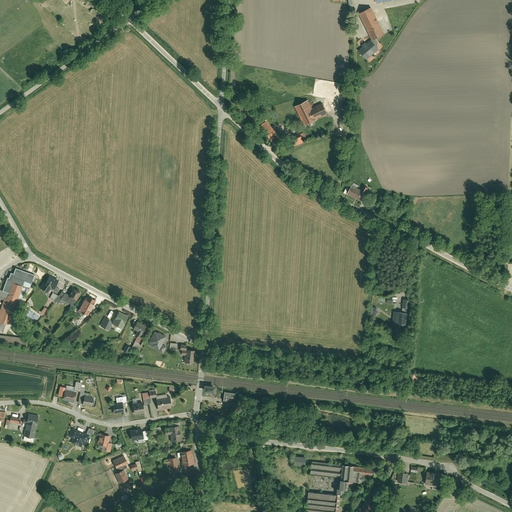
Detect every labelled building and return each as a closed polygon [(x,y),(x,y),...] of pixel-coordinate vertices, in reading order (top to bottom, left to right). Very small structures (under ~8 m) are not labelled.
[(386,34),(373,7),(360,13),(373,40),(386,34)] [(359,51),(367,60),(379,49),(371,40),(367,43),(366,42),(362,45),(363,47),(359,51)] [(310,100),(296,106),(301,118),(304,126),(319,120),(318,119),(328,114),(323,103),(313,107),(310,100)] [(272,141),(280,137),(277,131),(269,136),(272,141)] [(352,186),(348,193),(363,201),(369,190),(370,188),(365,185),(362,191),(352,186)] [(369,200),(366,205),(372,209),(375,203),(369,200)] [(9,277),(8,277),(3,291),(9,294),(13,283),(24,287),(26,281),(32,283),(35,274),(22,269),(16,267),(14,273),(11,272),(9,277)] [(45,282),(41,287),(49,293),(53,287),(56,288),(60,280),(50,276),(47,283),(45,282)] [(20,297),(24,287),(13,283),(9,294),(7,299),(5,298),(5,300),(0,312),(0,321),(10,325),(12,319),(18,304),(20,297)] [(82,293),(74,289),(69,297),(77,301),(82,293)] [(5,298),(7,299),(9,294),(3,291),(1,290),(0,292),(0,298),(5,300),(5,298)] [(59,296),(53,293),(50,299),(55,302),(56,301),(59,297),(59,296)] [(87,299),(86,298),(79,310),(82,312),(81,313),(85,315),(85,314),(89,316),(97,300),(89,296),(87,299)] [(404,300),(403,313),(408,313),(408,309),(410,309),(411,301),(404,300)] [(129,316),(120,311),(113,324),(117,326),(123,329),(129,316)] [(403,313),(399,312),(398,323),(410,325),(411,314),(408,313),(403,313)] [(100,327),(109,331),(113,321),(105,317),(100,327)] [(80,326),(76,322),(74,320),(72,323),(77,329),(80,326)] [(147,326),(138,321),(134,329),(138,331),(136,335),(141,337),(147,326)] [(159,332),(158,333),(155,331),(149,342),(152,344),(151,346),(158,350),(158,351),(163,354),(167,347),(162,345),(167,336),(159,332)] [(7,336),(0,334),(0,341),(20,344),(28,345),(29,338),(22,337),(7,336)] [(139,344),(135,342),(132,347),(140,351),(141,350),(143,346),(141,345),(139,344)] [(93,343),(89,347),(90,348),(93,352),(97,348),(96,347),(93,343)] [(133,349),(125,345),(122,352),(129,356),(133,349)] [(195,363),(196,351),(187,350),(182,350),(182,354),(186,355),(185,362),(195,363)] [(409,381),(418,383),(420,374),(411,372),(409,381)] [(76,387),(79,388),(82,389),(83,389),(84,384),(85,380),(84,380),(81,379),(78,379),(76,385),(76,387)] [(87,385),(84,384),(83,389),(82,389),(81,391),(87,392),(92,393),(93,391),(86,389),(87,385)] [(67,386),(65,396),(76,399),(78,389),(67,386)] [(215,387),(203,386),(203,393),(214,395),(215,387)] [(120,400),(124,400),(129,399),(128,394),(125,394),(124,390),(118,391),(120,400)] [(158,394),(158,395),(157,395),(159,408),(173,406),(172,393),(169,394),(168,391),(158,393),(158,394)] [(92,393),(87,392),(84,401),(94,404),(96,394),(92,393)] [(234,394),(223,393),(222,401),(227,402),(228,398),(234,399),(234,394)] [(136,409),(136,412),(146,410),(145,401),(144,399),(139,400),(139,396),(134,396),(135,404),(134,404),(135,409),(136,409)] [(114,401),(116,411),(126,409),(124,400),(120,400),(114,401)] [(37,426),(39,416),(28,414),(27,419),(23,419),(22,423),(26,424),(24,436),(34,438),(36,426),(37,426)] [(183,438),(181,423),(171,424),(171,425),(166,425),(167,431),(171,430),(172,436),(172,439),(183,438)] [(90,425),(88,429),(87,431),(91,433),(91,435),(93,436),(97,427),(90,425)] [(79,428),(74,426),(70,434),(75,436),(73,440),(83,444),(85,440),(88,441),(91,435),(91,433),(87,431),(88,429),(80,426),(79,428)] [(129,431),(131,441),(142,439),(141,432),(141,429),(129,431)] [(104,430),(102,430),(99,441),(101,442),(106,443),(110,444),(110,442),(112,433),(104,432),(104,430)] [(191,448),(181,449),(184,463),(193,462),(191,448)] [(125,452),(114,457),(118,466),(119,466),(124,463),(129,461),(125,452)] [(307,454),(298,453),(296,463),(301,463),(308,464),(309,454),(307,454)] [(179,464),(178,455),(170,456),(170,459),(167,459),(168,465),(171,465),(179,464)] [(345,462),(314,458),(312,472),(344,476),(345,462)] [(345,462),(344,476),(343,477),(353,478),(355,478),(357,464),(345,462)] [(366,465),(360,464),(359,472),(360,472),(373,474),(379,475),(379,472),(380,466),(366,465)] [(129,477),(124,467),(121,469),(117,471),(122,481),(129,477)] [(442,471),(428,469),(426,481),(441,483),(442,471)] [(372,481),(373,474),(360,472),(359,480),(372,481)] [(406,473),(398,473),(398,482),(406,482),(406,473)] [(352,488),(353,478),(343,477),(342,486),(341,485),(340,491),(346,492),(348,492),(349,488),(352,488)] [(377,483),(376,482),(367,497),(362,506),(369,510),(382,486),(377,483)] [(323,511),(337,511),(340,493),(310,489),(307,510),(323,511)] [(343,511),(346,492),(340,491),(340,493),(337,511),(343,511)]
